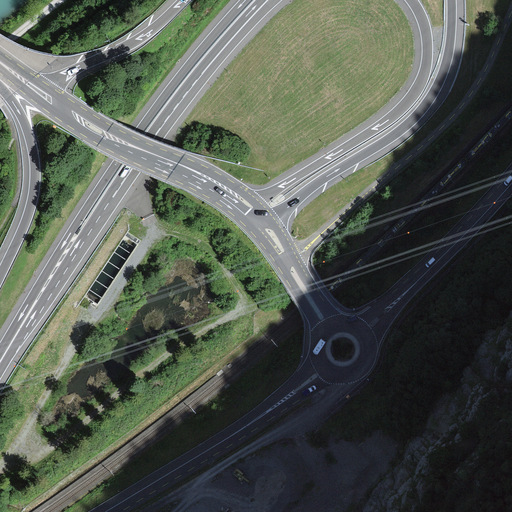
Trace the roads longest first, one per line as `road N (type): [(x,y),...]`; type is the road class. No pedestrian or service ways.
road 1 (trunk): [(247,0),(97,191),(12,338)]
road 2 (track): [(16,453),(49,447),(243,303),(211,250),(150,229)]
road 3 (trunk): [(12,338),(50,295),(167,117),(245,22)]
road 4 (motorway): [(269,218),(417,114),(444,65),(451,0)]
road 5 (trunk): [(412,0),(427,55),(408,102),(252,201)]
road 6 (track): [(0,470),(69,349),(127,278),(150,229)]
road 7 (secondary): [(252,201),(54,94)]
road 8 (secondary): [(54,111),(245,220)]
road 9 (secondary): [(0,83),(34,160),(30,207),(0,275)]
road 10 (track): [(146,511),(324,409)]
road 11 (motorway): [(184,0),(145,35),(70,72),(54,94)]
road 12 (primary): [(219,444),(344,374)]
road 13 (secondary): [(245,220),(284,271),(317,341)]
road 14 (primary): [(315,348),(302,375),(219,444)]
road 15 (primary): [(365,358),(386,321),(448,251)]
road 16 (secondary): [(346,324),(330,315),(269,218)]
road 17 (primary): [(106,511),(219,444)]
road 18 (primary): [(448,251),(346,324)]
